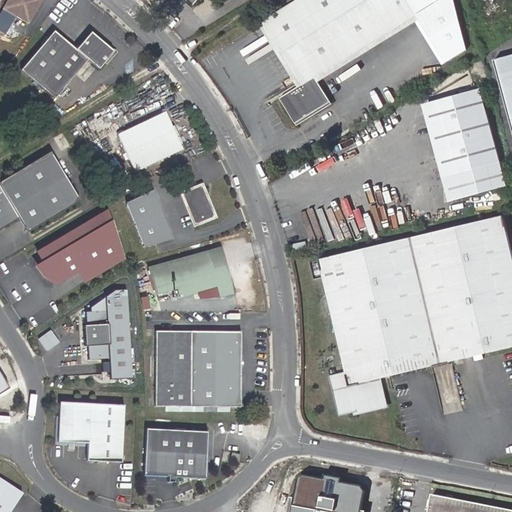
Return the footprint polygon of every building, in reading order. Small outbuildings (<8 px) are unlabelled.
[(41,0),(8,0),(4,9),(29,23),(41,0)] [(404,0),(297,0),(264,21),(301,84),(278,98),(295,123),(328,101),(314,77),(413,14),(404,0)] [(21,69),(55,96),(87,57),(98,66),(113,48),(90,30),(76,48),(53,30),(21,69)] [(511,56),(496,60),(511,124),(511,56)] [(497,167),(479,93),(425,105),(430,130),(423,132),(429,158),(437,157),(443,181),(497,167)] [(183,148),(167,112),(120,133),(137,170),(183,148)] [(28,233),(81,200),(50,151),(0,182),(0,230),(20,218),(28,233)] [(213,216),(202,186),(183,194),(194,224),(213,216)] [(152,190),(129,202),(143,247),(169,240),(152,190)] [(106,213),(34,255),(40,265),(35,267),(35,272),(38,277),(42,279),(47,276),(52,286),(79,270),(85,281),(122,260),(106,213)] [(511,349),(511,265),(501,217),(319,261),(344,373),(330,376),(338,415),(355,413),(356,409),(377,405),(374,383),(419,372),(511,349)] [(217,250),(207,253),(212,269),(222,266),(217,250)] [(190,286),(193,295),(216,289),(219,295),(230,292),(222,266),(212,269),(207,253),(149,270),(156,295),(178,290),(190,286)] [(181,298),(193,295),(190,286),(178,290),(181,298)] [(132,379),(126,296),(104,298),(105,311),(85,312),(86,326),(84,326),(85,347),(87,347),(88,360),(109,359),(110,380),(132,379)] [(245,333),(160,330),(158,403),(168,404),(231,406),(242,406),(243,388),(245,333)] [(124,406),(62,403),(60,443),(87,444),(86,462),(121,464),(124,406)] [(145,438),(143,476),(175,477),(206,479),(208,442),(145,438)] [(241,455),(232,453),(230,460),(239,462),(241,455)] [(305,475),(299,478),(292,511),(361,511),(366,492),(362,485),(305,475)] [(0,511),(10,511),(23,493),(0,477),(0,511)] [(511,511),(511,510),(436,493),(431,511),(511,511)]
